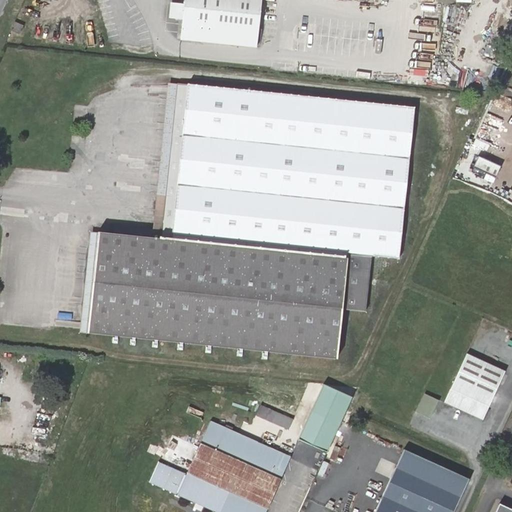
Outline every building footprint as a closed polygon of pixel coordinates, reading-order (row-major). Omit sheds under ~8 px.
[(182,18),(180,39),(254,47),(259,0),(184,0),(184,5),(171,4),(170,16),(182,18)] [(15,22),(12,29),(20,32),(22,24),(15,22)] [(171,155),(163,232),(154,232),(98,225),(87,326),(336,352),(342,301),(369,304),(375,253),(399,256),(414,106),(179,83),(174,132),(171,155)] [(179,83),(169,83),(154,232),(163,232),(171,155),(174,132),(179,83)] [(495,175),(499,166),(479,157),(474,165),(495,175)] [(80,325),(87,326),(98,225),(90,224),(80,325)] [(506,373),(467,355),(445,403),(484,421),(506,373)] [(351,397),(323,384),(298,438),(325,450),(351,397)] [(423,393),(415,412),(430,419),(438,399),(423,393)] [(289,428),(293,417),(259,406),(255,417),(289,428)] [(262,511),(288,456),(209,421),(185,472),(159,460),(150,480),(218,511),(262,511)] [(308,465),(315,453),(307,449),(301,460),(308,465)] [(450,511),(466,479),(402,449),(372,511),(450,511)] [(26,511),(46,459),(0,453),(0,511),(26,511)]
